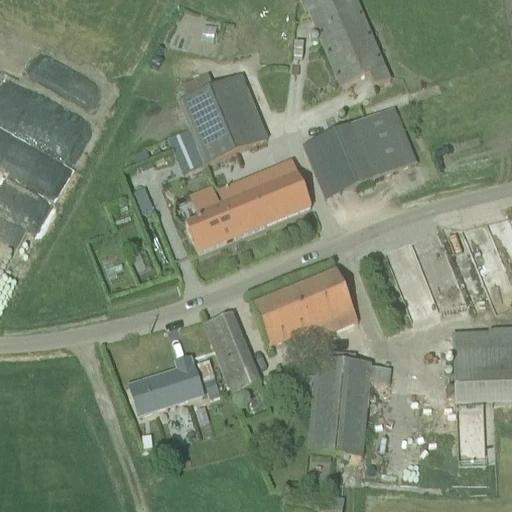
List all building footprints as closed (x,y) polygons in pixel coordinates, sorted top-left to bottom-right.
[(366,0),(290,0),(330,105),(396,80),(366,0)] [(280,29),(236,34),(239,72),(283,66),(280,29)] [(73,80),(65,95),(78,102),(86,87),(73,80)] [(245,82),(186,102),(208,168),(267,148),(245,82)] [(169,92),(173,103),(199,95),(195,84),(169,92)] [(299,157),(314,203),(410,173),(395,126),(299,157)] [(200,264),(315,217),(294,166),(179,212),(200,264)] [(484,245),(443,253),(451,297),(473,293),(477,315),(496,311),(484,245)] [(420,293),(435,286),(420,254),(405,261),(420,293)] [(271,357),(357,322),(339,278),(253,313),(271,357)] [(267,393),(238,318),(202,333),(231,409),(267,393)] [(511,342),(445,343),(447,418),(511,417),(511,342)] [(413,345),(393,352),(395,360),(416,354),(413,345)] [(140,428),(204,408),(192,371),(128,392),(140,428)] [(308,464),(355,468),(362,381),(315,377),(308,464)] [(427,408),(374,402),(363,490),(416,496),(427,408)] [(445,419),(446,466),(466,466),(465,418),(445,419)] [(282,511),(341,511),(343,506),(286,496),(282,511)]
